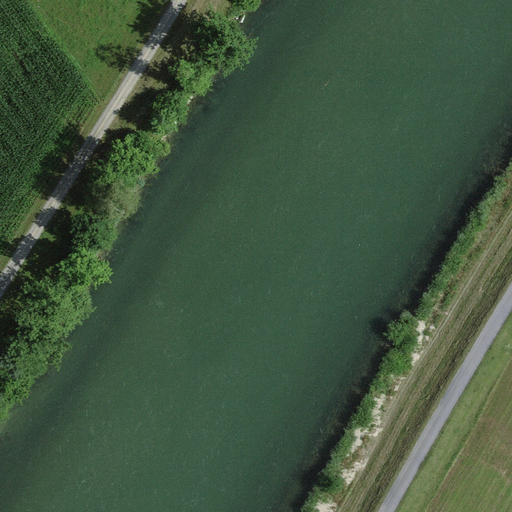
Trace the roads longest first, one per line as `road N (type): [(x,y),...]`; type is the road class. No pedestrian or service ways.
road 1 (track): [(181,0),(0,290)]
road 2 (track): [(511,292),(380,511)]
